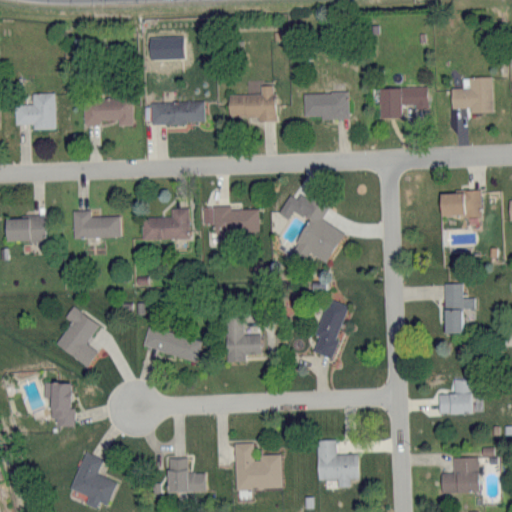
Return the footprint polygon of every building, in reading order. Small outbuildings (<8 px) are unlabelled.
[(492,109),(491,74),(469,75),(469,86),(450,86),(450,106),(469,105),(469,110),(492,109)] [(274,118),(273,83),(259,84),(259,92),(228,92),(228,117),(258,116),(258,119),(274,118)] [(426,84),(378,86),(379,115),(401,114),(400,102),(415,102),(415,108),(427,107),(426,84)] [(348,116),(347,90),(303,91),(303,114),(320,113),(320,117),(348,116)] [(13,103),(14,122),(32,122),(33,127),(55,127),(54,91),(31,91),(32,102),(13,103)] [(131,122),(131,96),(83,97),(83,123),(100,123),(100,117),(117,117),(117,122),(131,122)] [(203,99),(149,100),(150,122),(204,120),(203,99)] [(439,189),(440,213),(480,212),(480,189),(439,189)] [(342,230),(320,218),(326,206),(300,191),(297,197),(288,192),(278,211),(288,216),(292,208),(308,217),(291,247),(306,255),(309,250),(326,260),(342,230)] [(202,205),(203,222),(212,221),(213,231),(258,229),(257,207),(230,207),(230,204),(202,205)] [(189,236),(188,205),(170,206),(170,214),(141,215),(142,237),(189,236)] [(88,208),(72,208),(72,236),(120,235),(119,213),(88,214),(88,208)] [(4,215),(5,239),(45,238),(44,214),(4,215)] [(461,281),(443,281),(444,331),(462,330),(461,307),(474,307),(474,296),(462,296),(461,281)] [(347,303),(327,297),(315,333),(318,334),(313,350),(331,356),(337,338),(336,337),(347,303)] [(70,320),(55,342),(86,363),(96,349),(85,341),(98,322),(72,304),(64,316),(70,320)] [(260,351),(259,332),(242,332),(242,313),(224,314),(226,360),(244,359),(243,352),(260,351)] [(142,345),(196,359),(202,339),(147,324),(142,345)] [(438,411),(471,411),(472,377),(453,377),(453,392),(438,391),(438,411)] [(70,380),(44,380),(44,396),(50,396),(49,416),(56,416),(56,424),(73,424),(73,406),(70,406),(70,380)] [(317,478),(336,477),(337,485),(350,484),(350,477),(358,476),(358,451),(335,452),(335,437),(316,438),(317,478)] [(280,453),(253,454),(252,440),(233,441),(235,487),(281,485),(280,453)] [(115,480),(95,472),(102,457),(84,450),(69,486),(88,494),(84,502),(95,506),(98,499),(106,503),(115,480)] [(452,455),(452,471),(440,471),(440,490),(478,490),(477,454),(452,455)] [(167,490),(204,489),(204,470),(187,471),(186,455),(166,456),(167,490)]
